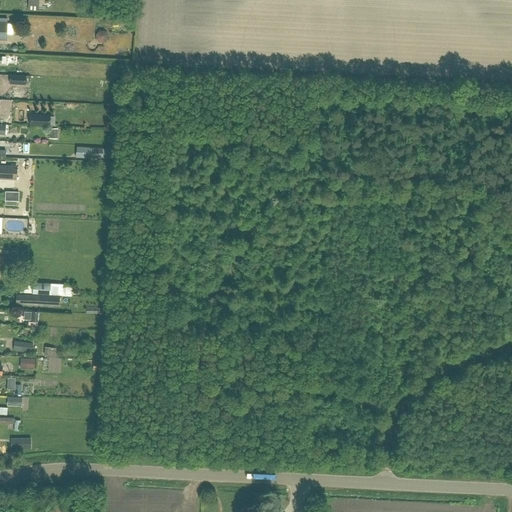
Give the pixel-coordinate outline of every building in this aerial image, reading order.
[(28,0),(28,9),(38,10),(38,0),(28,0)] [(25,85),(26,76),(10,75),(9,84),(25,85)] [(49,127),(50,115),(29,114),(29,126),(49,127)] [(50,128),(49,138),(57,138),(58,129),(50,128)] [(81,148),(80,157),(102,158),(102,149),(81,148)] [(102,149),(102,158),(110,158),(111,149),(102,149)] [(0,179),(16,180),(17,166),(0,165),(0,179)] [(18,201),(19,192),(5,192),(5,201),(18,201)] [(0,257),(0,270),(13,271),(14,258),(0,257)] [(61,286),(50,285),(50,284),(32,283),(32,285),(21,285),(21,292),(32,293),(31,294),(61,296),(61,286)] [(59,297),(16,294),(16,304),(59,307),(59,297)] [(27,358),(26,369),(34,370),(35,359),(27,358)] [(6,388),(14,388),(14,377),(6,377),(6,388)] [(12,398),(11,406),(22,407),(22,398),(12,398)] [(21,438),(21,449),(31,449),(31,438),(21,438)]
